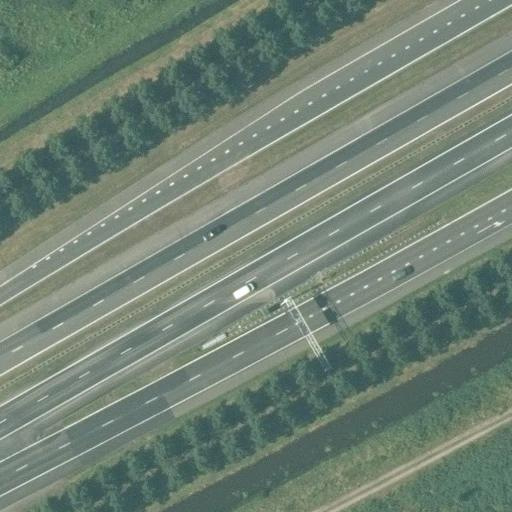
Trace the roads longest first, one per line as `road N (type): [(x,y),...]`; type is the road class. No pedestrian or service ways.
road 1 (motorway): [(511,68),(0,360)]
road 2 (motorway): [(0,423),(511,132)]
road 3 (motorway): [(505,0),(0,296)]
road 4 (motorway): [(0,480),(511,206)]
